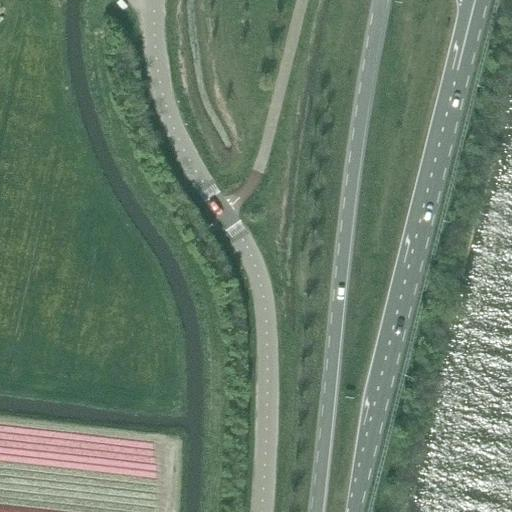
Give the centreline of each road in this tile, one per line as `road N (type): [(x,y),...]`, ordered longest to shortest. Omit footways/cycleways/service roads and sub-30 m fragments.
road 1 (unclassified): [(260,511),(267,383),(260,290),(247,248),(175,123),(159,74),(154,0)]
road 2 (primary): [(353,511),(480,0)]
road 3 (primary): [(380,0),(349,189),(316,511)]
